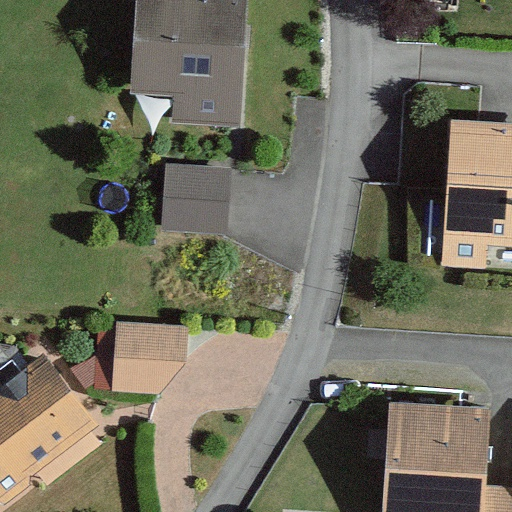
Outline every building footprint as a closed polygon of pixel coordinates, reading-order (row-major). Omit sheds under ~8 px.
[(250,0),(140,0),(136,97),(246,102),(250,0)] [(511,122),(458,120),(451,255),(483,257),(485,226),(511,227),(511,122)] [(173,153),(171,221),(237,225),(241,165),(173,153)] [(185,326),(121,322),(121,329),(107,327),(107,353),(117,353),(116,385),(159,387),(180,359),(185,326)] [(90,412),(45,350),(31,358),(30,384),(19,391),(0,388),(0,489),(1,489),(90,412)] [(484,407),(398,401),(390,511),(511,511),(511,488),(479,486),(484,407)]
